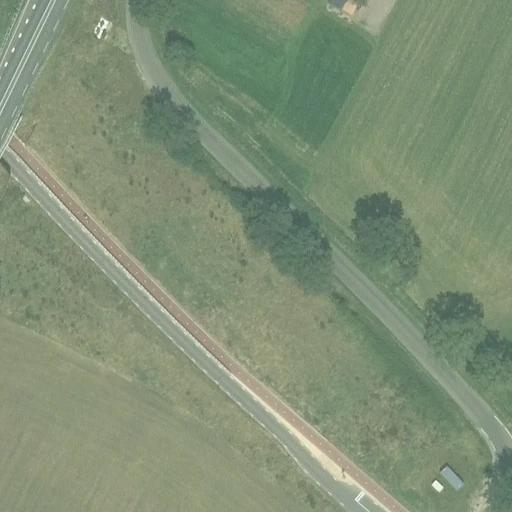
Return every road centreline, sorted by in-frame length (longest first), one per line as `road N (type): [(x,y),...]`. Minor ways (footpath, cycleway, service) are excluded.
road 1 (unclassified): [(511,452),(165,88),(139,33),(135,0)]
road 2 (unclassified): [(0,149),(95,255),(365,511)]
road 3 (primary): [(0,108),(53,0)]
